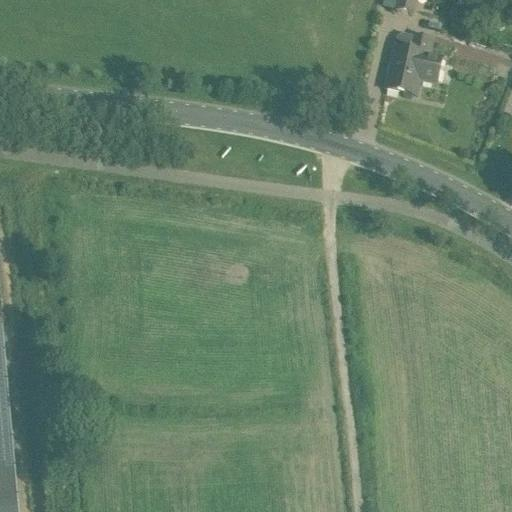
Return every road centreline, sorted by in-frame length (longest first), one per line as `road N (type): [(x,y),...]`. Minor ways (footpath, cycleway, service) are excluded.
road 1 (secondary): [(0,91),(262,125),(330,143)]
road 2 (unclassified): [(352,418),(330,143)]
road 3 (unclassified): [(511,460),(297,486),(300,511)]
road 4 (secondary): [(330,143),(406,168),(511,224)]
